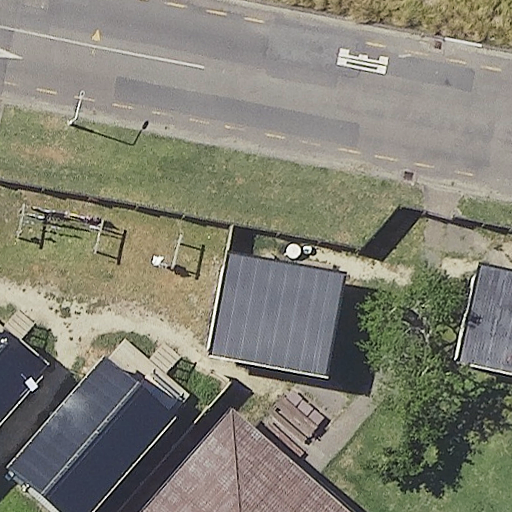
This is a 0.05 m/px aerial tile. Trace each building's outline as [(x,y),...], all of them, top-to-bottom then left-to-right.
[(345,379),(361,294),(236,271),(233,270),(217,355),(345,379)] [(511,377),(511,290),(484,285),(468,369),(511,377)] [(0,451),(54,391),(0,347),(0,451)] [(113,511),(185,432),(118,377),(22,488),(50,511),(113,511)] [(349,511),(320,486),(249,424),(171,511),(349,511)]
